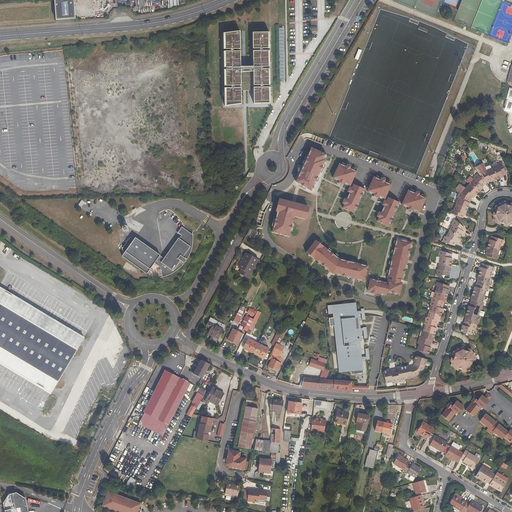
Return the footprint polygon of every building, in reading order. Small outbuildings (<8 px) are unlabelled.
[(54,0),(56,19),(75,17),(73,0),(54,0)] [(240,31),(223,33),(224,49),(230,49),(230,51),(223,51),(224,67),(230,67),(231,70),(224,70),(224,86),(231,86),(231,88),(224,88),(225,106),(241,104),(241,91),(246,90),(246,88),(253,88),(253,90),(254,104),(270,103),(270,87),(263,87),(263,85),(270,85),(270,69),(263,69),(263,67),(270,67),(269,51),(262,51),(262,48),(269,48),(269,32),(252,33),(253,49),(259,48),(260,51),(253,51),(253,66),(240,67),(240,51),(233,51),(233,49),(240,49),(240,31)] [(307,189),(311,191),(312,189),(314,189),(312,188),(325,160),(323,159),(325,154),(311,148),(296,179),(295,182),(307,189)] [(346,167),(339,163),(332,178),(339,181),(343,183),(344,183),(350,186),(356,171),(349,168),(346,167)] [(497,164),(497,166),(492,168),(496,179),(499,178),(499,176),(502,174),(502,176),(505,174),(500,163),(497,164)] [(480,172),(487,183),(490,181),(490,180),(492,179),(493,181),(496,179),(492,168),(486,171),(485,169),(480,172)] [(473,180),(469,184),(478,192),(480,190),(478,189),(481,186),(482,187),(484,185),(477,174),(472,178),(473,180)] [(367,190),(367,191),(374,194),(378,196),(384,199),(391,185),(384,182),(380,180),(374,177),(367,190)] [(364,189),(353,184),(351,188),(354,189),(352,193),(349,192),(349,193),(346,200),(348,201),(347,205),(344,204),(342,208),(353,213),(364,189)] [(475,195),(478,192),(469,184),(464,188),(463,187),(459,192),(470,199),(472,197),(471,196),(474,193),(475,195)] [(402,204),(401,205),(408,208),(412,209),(419,213),(426,198),(418,195),(415,193),(408,190),(402,204)] [(468,203),(470,199),(459,192),(456,198),(458,199),(455,204),(467,209),(468,206),(466,205),(467,202),(468,203)] [(399,202),(388,197),(386,201),(388,203),(386,207),(384,206),(381,213),(383,214),(381,218),(379,217),(379,218),(377,221),(388,226),(399,202)] [(280,202),(277,210),(272,232),(280,234),(281,234),(281,235),(289,237),(293,219),(291,218),(292,216),(304,219),(305,217),(307,209),(307,206),(295,203),(294,208),(292,207),(290,207),(292,202),(280,199),(280,202)] [(506,205),(507,204),(501,203),(497,205),(495,210),(498,211),(497,214),(494,213),(493,218),(495,222),(500,224),(501,222),(503,223),(503,225),(508,226),(511,224),(511,205),(509,205),(509,206),(506,205)] [(463,211),(465,212),(467,209),(455,204),(453,210),(451,210),(450,213),(462,218),(463,215),(462,215),(463,211)] [(450,225),(451,226),(449,231),(459,237),(461,234),(459,233),(460,230),(462,231),(464,228),(454,220),(450,225)] [(154,263),(160,267),(160,269),(162,277),(165,276),(167,275),(170,274),(173,273),(175,271),(177,270),(179,268),(181,266),(184,264),(182,262),(183,262),(184,262),(185,262),(186,261),(186,260),(186,259),(185,259),(185,258),(187,259),(188,256),(189,254),(191,251),(191,249),(192,246),(192,243),(193,240),(193,237),(192,235),(181,227),(181,228),(177,232),(182,236),(180,239),(178,238),(163,258),(135,238),(133,240),(123,253),(122,256),(146,274),(154,263)] [(456,239),(458,240),(459,237),(449,231),(446,237),(444,236),(442,242),(454,246),(455,243),(454,242),(456,239)] [(490,243),(488,243),(487,246),(499,250),(501,244),(502,244),(503,241),(491,236),(490,240),(491,240),(490,243)] [(123,253),(133,240),(130,237),(121,249),(122,250),(123,252),(123,253)] [(386,283),(370,279),(367,291),(372,292),(373,291),(375,292),(375,293),(376,293),(386,295),(387,292),(399,295),(402,283),(403,280),(407,263),(408,260),(412,243),(396,239),(392,256),(392,259),(387,277),(390,277),(389,280),(388,284),(386,284),(386,283)] [(316,240),(306,253),(313,259),(314,260),(315,260),(330,272),(336,264),(337,264),(334,274),(352,279),(355,279),(364,281),(368,266),(359,264),(357,264),(340,259),(339,259),(325,248),(324,247),(323,246),(316,240)] [(497,256),(499,250),(487,246),(486,249),(488,250),(487,253),(486,252),(485,256),(497,260),(498,256),(497,256)] [(439,264),(451,265),(451,262),(449,261),(449,258),(450,258),(451,255),(439,251),(437,257),(439,258),(439,264)] [(242,264),(240,269),(241,270),(250,274),(258,259),(246,253),(241,263),(242,264)] [(451,265),(439,264),(438,270),(436,270),(436,276),(449,275),(449,272),(448,271),(448,268),(450,268),(451,265)] [(479,271),(478,274),(490,278),(492,271),(493,272),(494,268),(482,265),(481,267),(483,268),(481,271),(479,271)] [(239,274),(248,278),(250,274),(241,270),(239,274)] [(488,284),(490,278),(478,274),(478,277),(480,277),(478,281),(477,281),(476,284),(488,288),(490,284),(488,284)] [(435,287),(436,287),(435,293),(446,297),(447,293),(445,293),(446,289),(448,290),(449,287),(436,283),(435,287)] [(487,291),(488,288),(476,284),(475,287),(476,287),(475,291),(473,290),(472,293),(484,297),(486,291),(487,291)] [(0,288),(0,304),(78,350),(85,338),(0,288)] [(431,299),(430,302),(443,306),(444,303),(442,302),(443,299),(445,300),(446,297),(435,293),(433,299),(431,299)] [(482,303),(484,297),(472,293),(471,296),(473,297),(472,300),(471,300),(470,303),(482,307),(483,304),(482,303)] [(341,359),(342,371),(352,370),(353,373),(362,373),(361,360),(360,360),(359,357),(359,350),(360,350),(360,342),(360,339),(356,339),(355,329),(359,328),(358,317),(355,318),(355,312),(357,311),(356,303),(349,304),(349,302),(344,302),(344,304),(332,305),(333,314),(333,318),(329,318),(330,326),(334,325),(338,325),(341,351),(339,351),(340,360),(341,359)] [(430,306),(428,312),(440,316),(441,312),(439,312),(440,309),(442,309),(443,306),(430,302),(429,306),(430,306)] [(481,310),(482,307),(470,303),(469,306),(470,307),(469,310),(467,309),(466,312),(478,316),(480,310),(481,310)] [(0,347),(59,382),(78,350),(0,304),(0,347)] [(360,339),(360,342),(362,342),(361,331),(364,330),(364,338),(368,338),(367,327),(363,328),(361,328),(359,313),(362,313),(363,320),(366,320),(365,313),(365,308),(361,309),(361,311),(357,311),(355,312),(355,318),(358,317),(359,328),(355,329),(356,339),(360,339)] [(260,312),(258,311),(257,313),(252,322),(249,329),(252,330),(260,312)] [(425,318),(424,321),(436,325),(438,322),(436,321),(437,318),(439,319),(440,316),(428,312),(427,318),(425,318)] [(476,322),(478,316),(466,312),(465,315),(467,316),(466,319),(465,319),(464,322),(476,326),(477,323),(476,322)] [(246,316),(242,325),(245,327),(248,321),(250,318),(246,316)] [(208,322),(223,330),(225,326),(210,318),(208,322)] [(424,325),(422,331),(434,335),(435,332),(433,331),(434,328),(436,328),(436,325),(424,321),(423,325),(424,325)] [(219,339),(220,336),(222,333),(223,330),(208,322),(206,326),(211,328),(208,334),(212,335),(219,339)] [(476,326),(464,322),(463,325),(464,326),(463,329),(461,329),(460,332),(471,335),(474,329),(475,330),(476,326)] [(338,325),(334,325),(339,372),(342,371),(341,359),(340,360),(339,351),(341,351),(338,325)] [(228,340),(237,345),(243,334),(233,329),(228,340)] [(287,331),(283,329),(280,336),(279,338),(276,343),(280,345),(282,340),(287,331)] [(419,337),(418,341),(430,345),(431,341),(430,341),(431,338),(433,338),(434,335),(422,331),(420,337),(419,337)] [(258,344),(248,339),(246,342),(245,345),(243,348),(254,354),(258,344)] [(428,347),(429,348),(430,345),(418,341),(417,344),(418,345),(416,350),(428,354),(429,351),(427,350),(428,347)] [(273,358),(278,360),(284,347),(280,345),(276,343),(275,346),(269,357),(272,359),(273,358)] [(258,344),(254,354),(264,359),(266,355),(267,353),(269,349),(258,344)] [(59,382),(0,347),(0,364),(2,366),(8,365),(6,368),(51,394),(59,382)] [(360,360),(361,360),(366,360),(367,360),(370,360),(369,348),(365,349),(366,357),(359,357),(360,360)] [(466,371),(471,369),(472,364),(471,363),(472,361),(473,361),(475,356),(472,351),(467,350),(467,351),(464,350),(465,349),(460,348),(455,350),(454,355),(457,356),(456,359),(453,358),(451,362),(454,367),(459,369),(459,367),(462,368),(461,369),(466,371)] [(415,363),(413,367),(420,374),(422,372),(426,360),(415,356),(414,358),(416,359),(415,363)] [(268,367),(277,371),(281,363),(272,359),(268,367)] [(323,370),(324,369),(326,363),(317,360),(311,359),(309,366),(323,370)] [(202,378),(209,365),(201,361),(194,374),(202,378)] [(406,366),(403,367),(406,379),(411,378),(418,375),(420,374),(413,367),(410,368),(407,369),(406,366)] [(400,380),(406,379),(403,367),(399,368),(400,370),(397,371),(396,369),(393,370),(396,383),(400,382),(400,380)] [(324,369),(323,370),(320,379),(318,388),(333,389),(334,381),(326,380),(330,370),(324,369)] [(144,413),(157,419),(179,377),(165,370),(143,412),(144,413)] [(396,383),(393,370),(390,370),(390,372),(387,373),(386,371),(383,371),(386,383),(392,382),(393,384),(396,383)] [(190,383),(179,377),(157,419),(168,425),(190,383)] [(304,378),(301,387),(318,388),(320,379),(304,378)] [(334,381),(333,389),(351,391),(351,388),(354,388),(354,384),(352,384),(352,382),(334,381)] [(511,394),(500,385),(497,385),(511,397),(511,394)] [(195,391),(204,396),(206,392),(197,386),(197,387),(195,391)] [(218,404),(224,394),(213,387),(206,399),(210,401),(211,399),(218,404)] [(488,401),(491,397),(487,394),(484,398),(481,396),(477,401),(474,398),(471,402),(472,403),(465,411),(473,417),(481,407),(483,409),(489,402),(488,401)] [(270,399),(269,402),(270,410),(282,411),(284,401),(270,399)] [(441,416),(449,422),(456,413),(458,415),(463,407),(456,401),(452,406),(448,404),(445,408),(447,409),(441,416)] [(301,415),(302,404),(289,402),(288,413),(301,415)] [(246,406),(241,431),(237,447),(251,449),(258,409),(246,406)] [(335,423),(346,426),(349,414),(338,411),(335,423)] [(162,436),(168,425),(157,419),(144,413),(140,421),(138,423),(162,436)] [(366,430),(369,416),(358,413),(356,421),(363,423),(362,429),(366,430)] [(511,431),(510,430),(508,432),(501,427),(501,426),(499,424),(497,425),(495,423),(495,422),(485,414),(480,422),(488,428),(486,431),(492,436),(494,433),(502,440),(504,437),(511,443),(511,444),(510,447),(511,447),(511,431)] [(200,424),(196,439),(207,442),(209,435),(207,435),(208,432),(209,433),(211,426),(213,419),(202,416),(200,424)] [(312,419),(312,420),(311,430),(324,432),(326,422),(322,422),(323,420),(316,419),(312,419)] [(377,421),(375,431),(382,433),(385,423),(377,421)] [(418,431),(424,435),(424,436),(427,438),(428,439),(434,428),(423,422),(418,431)] [(389,434),(392,425),(385,423),(382,433),(389,434)] [(276,435),(272,434),(271,443),(279,444),(281,430),(280,430),(276,430),(276,435)] [(443,452),(448,443),(436,435),(430,445),(443,452)] [(255,450),(270,452),(271,443),(264,442),(264,443),(256,442),(255,450)] [(454,442),(451,446),(459,450),(461,447),(454,442)] [(279,444),(271,443),(270,452),(276,453),(275,462),(279,462),(280,453),(278,453),(279,449),(280,449),(281,446),(279,446),(279,444)] [(451,446),(446,455),(455,460),(458,463),(461,458),(464,453),(459,450),(451,446)] [(240,457),(241,452),(229,450),(227,464),(229,467),(245,470),(246,458),(240,457)] [(461,458),(464,460),(463,461),(470,465),(469,466),(473,469),(480,459),(465,450),(464,453),(461,458)] [(404,471),(408,464),(409,462),(398,456),(393,464),(404,471)] [(268,472),(268,471),(271,471),(272,460),(260,459),(258,471),(264,472),(268,472)] [(408,464),(404,471),(415,478),(421,469),(413,464),(411,466),(408,464)] [(486,483),(487,481),(491,483),(495,476),(492,474),(493,472),(482,466),(476,477),(486,483)] [(495,476),(491,483),(490,484),(497,488),(497,489),(501,492),(507,482),(495,476)] [(416,495),(427,492),(423,481),(413,483),(416,495)] [(237,496),(239,486),(234,485),(234,486),(226,485),(225,494),(237,496)] [(266,500),(267,490),(262,489),(262,491),(258,490),(248,489),(246,500),(261,502),(261,500),(266,500)] [(118,511),(139,511),(141,508),(139,508),(141,503),(107,491),(102,506),(118,511)] [(456,494),(451,502),(463,510),(468,501),(456,494)] [(27,511),(25,501),(15,495),(8,497),(2,506),(3,511),(27,511)] [(414,511),(424,509),(422,500),(424,500),(422,495),(410,498),(414,511)] [(468,509),(473,511),(481,511),(484,508),(479,505),(480,504),(473,500),(471,503),(468,501),(463,510),(466,511),(468,509)]
